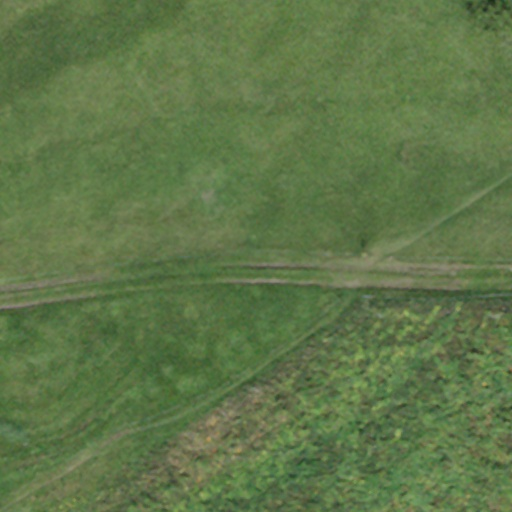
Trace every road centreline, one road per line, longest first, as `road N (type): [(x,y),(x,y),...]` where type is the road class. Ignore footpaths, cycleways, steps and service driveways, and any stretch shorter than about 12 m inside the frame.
road 1 (track): [(362,277),(231,272),(0,296)]
road 2 (track): [(511,282),(362,277)]
